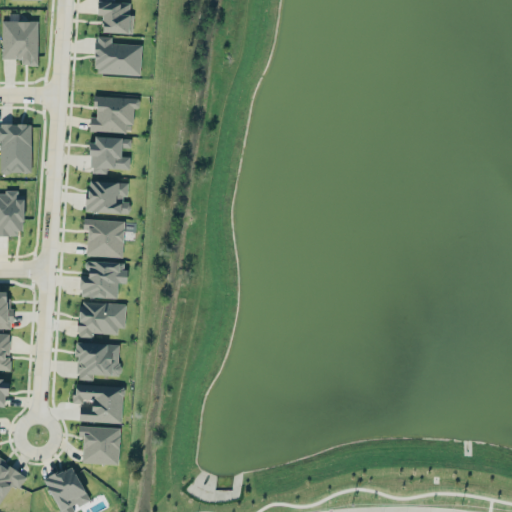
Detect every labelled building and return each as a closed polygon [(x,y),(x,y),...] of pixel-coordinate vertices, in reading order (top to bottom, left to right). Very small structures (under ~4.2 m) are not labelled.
[(101,32),(132,33),(133,14),(129,14),(130,2),(114,2),(114,0),(96,0),(96,14),(101,14),(101,32)] [(37,65),(38,21),(2,20),(1,58),(21,58),(21,64),(37,65)] [(140,75),(141,44),(111,43),(112,36),(95,36),(94,73),(140,75)] [(133,107),(139,107),(139,98),(94,95),(93,116),(90,116),(89,130),(125,133),(125,123),(132,123),(133,107)] [(0,140),(0,159),(0,171),(31,172),(31,124),(0,123),(0,140)] [(106,168),(129,169),(129,156),(121,156),(121,147),(130,148),(131,137),(91,136),(90,172),(106,173),(106,168)] [(126,182),(87,180),(86,211),(129,213),(129,201),(125,201),(126,182)] [(22,191),(0,191),(0,233),(22,233),(22,191)] [(86,255),(122,257),(124,220),(83,218),(82,229),(87,229),(86,255)] [(79,297),(116,298),(117,283),(125,283),(126,262),(85,260),(85,275),(80,274),(79,297)] [(0,328),(11,328),(12,308),(9,308),(10,298),(6,298),(6,291),(0,291),(0,328)] [(125,303),(78,301),(77,337),(92,337),(93,333),(117,334),(117,327),(124,328),(125,303)] [(9,333),(0,332),(0,369),(10,370),(10,356),(8,356),(9,333)] [(75,379),(92,379),(92,374),(118,375),(119,344),(76,342),(75,379)] [(121,422),(123,386),(73,384),(72,402),(82,403),(82,399),(91,400),(91,407),(79,406),(78,420),(121,422)] [(119,427),(78,426),(78,436),(83,436),(82,462),(118,463),(119,427)] [(26,476),(0,458),(0,502),(11,484),(18,489),(26,476)] [(75,507),(89,500),(71,465),(43,479),(60,511),(74,511),(77,511),(75,507)]
